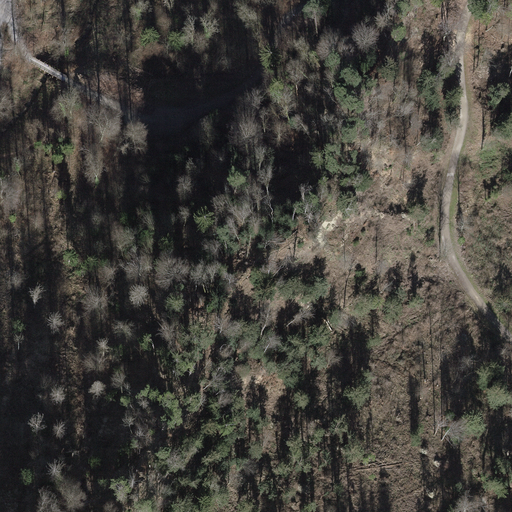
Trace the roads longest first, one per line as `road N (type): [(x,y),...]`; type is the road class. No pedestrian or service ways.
road 1 (track): [(1,9),(32,59),(89,91),(166,116),(216,103),(252,82),(291,15),(323,0)]
road 2 (track): [(473,0),(459,42),(464,124),(445,225),(460,273),(511,336)]
